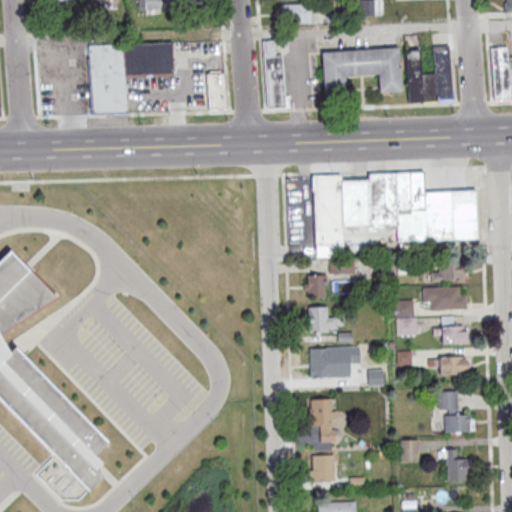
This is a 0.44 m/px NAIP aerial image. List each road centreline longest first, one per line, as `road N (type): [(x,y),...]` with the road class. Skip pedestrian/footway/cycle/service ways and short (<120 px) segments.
road 1 (residential): [(507,511),(496,165),(471,102),(463,0)]
road 2 (secondary): [(511,134),(0,151)]
road 3 (residential): [(274,511),(264,174),(255,143)]
road 4 (residential): [(21,151),(9,0)]
road 5 (residential): [(255,143),(235,0)]
